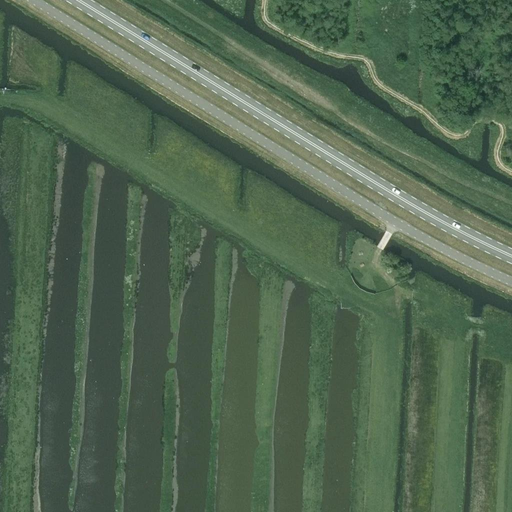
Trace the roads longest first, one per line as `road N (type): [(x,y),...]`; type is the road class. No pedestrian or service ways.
road 1 (unclassified): [(511,283),(394,224),(32,0)]
road 2 (primary): [(75,0),(421,212),(511,257)]
